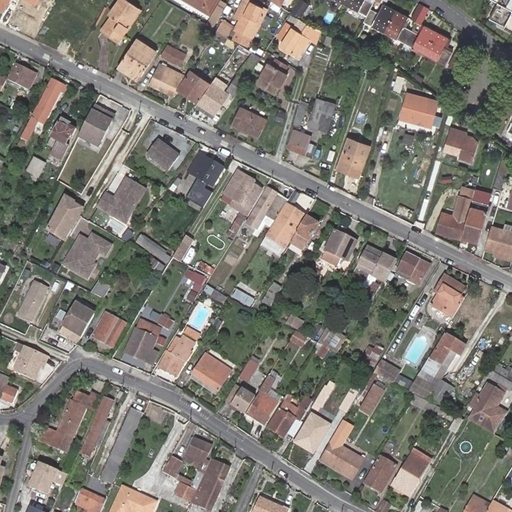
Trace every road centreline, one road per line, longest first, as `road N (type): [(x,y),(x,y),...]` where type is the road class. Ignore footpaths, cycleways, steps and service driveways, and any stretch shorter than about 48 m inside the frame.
road 1 (residential): [(511,284),(0,34)]
road 2 (residential): [(31,411),(70,370),(92,364),(181,401),(351,511)]
